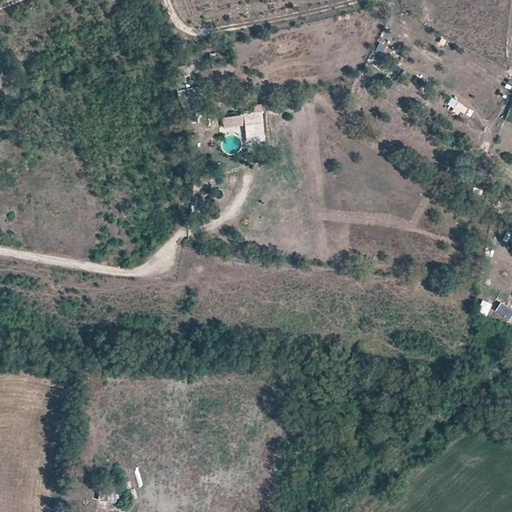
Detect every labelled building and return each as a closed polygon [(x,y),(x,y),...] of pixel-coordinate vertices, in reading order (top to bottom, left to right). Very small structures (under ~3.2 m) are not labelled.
[(190,75),(187,65),(173,68),(175,78),(190,75)] [(193,88),(190,75),(175,78),(180,99),(202,94),(200,86),(193,88)] [(453,111),(470,119),(474,111),(457,103),(453,111)] [(261,112),(223,117),(224,127),(245,125),(262,123),(261,112)] [(262,123),(245,125),(247,143),(264,140),(262,123)] [(208,189),(206,174),(191,177),(193,191),(208,189)] [(511,313),(511,309),(497,301),(494,307),(491,313),(507,322),(511,313)] [(491,313),(494,307),(484,302),(478,315),(488,319),(491,313)]
